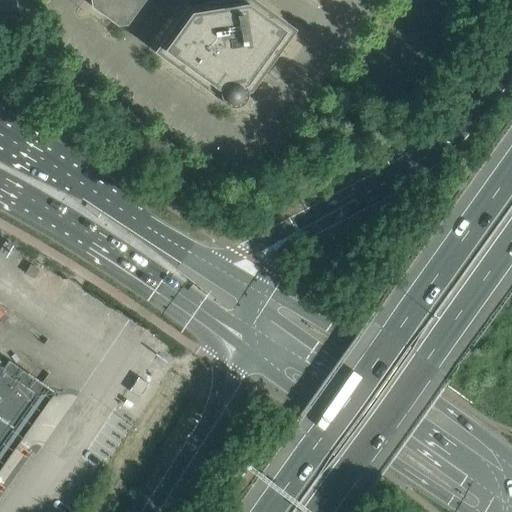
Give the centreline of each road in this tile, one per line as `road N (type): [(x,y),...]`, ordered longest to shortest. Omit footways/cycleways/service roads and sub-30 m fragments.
road 1 (motorway): [(511,170),(268,511)]
road 2 (motorway): [(511,63),(436,147),(297,231),(265,267),(249,315)]
road 3 (secondary): [(249,315),(304,398),(460,505),(511,509)]
road 4 (secondary): [(511,493),(493,446),(325,326),(249,315)]
road 5 (motorway): [(317,511),(511,240)]
road 6 (secondary): [(249,315),(511,505)]
road 7 (secondary): [(249,315),(215,272),(0,136)]
road 8 (secondary): [(0,190),(200,307),(249,315)]
road 9 (motorway): [(249,315),(232,374),(149,511)]
